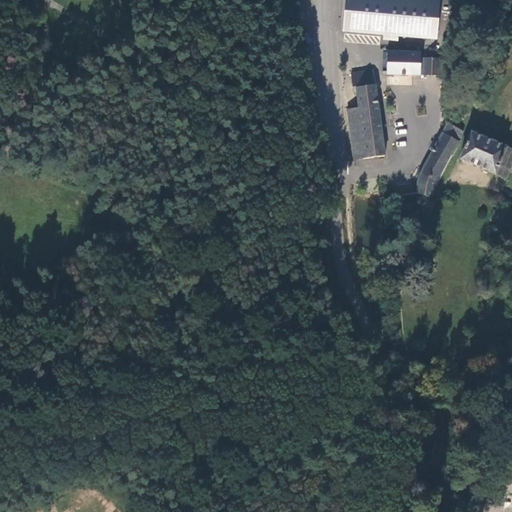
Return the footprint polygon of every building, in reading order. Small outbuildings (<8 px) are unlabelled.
[(347,44),(435,46),(436,10),(348,8),(347,44)] [(445,76),(445,62),(438,61),(438,60),(436,61),(437,59),(437,57),(436,56),(436,54),(434,53),(431,52),(429,53),(427,54),(426,56),(426,58),(426,59),(424,59),(423,77),(438,77),(438,76),(445,76)] [(419,76),(419,59),(419,54),(388,53),(387,75),(419,76)] [(373,72),(351,75),(353,90),(356,90),(358,109),(347,110),(354,161),(385,157),(373,72)] [(459,143),(463,133),(447,125),(443,134),(459,143)] [(459,143),(443,134),(421,175),(437,183),(450,157),(452,158),(459,143)] [(507,180),(508,177),(511,166),(511,151),(470,134),(460,161),(507,180)] [(434,190),(437,183),(421,175),(418,184),(418,185),(417,195),(431,198),(434,190)] [(501,226),(505,216),(494,211),(490,222),(501,226)]
